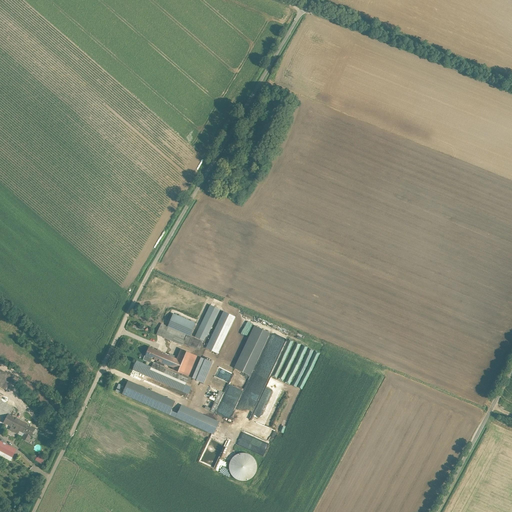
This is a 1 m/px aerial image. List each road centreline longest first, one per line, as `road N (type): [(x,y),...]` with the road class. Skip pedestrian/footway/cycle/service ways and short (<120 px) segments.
road 1 (unclassified): [(34,511),(135,298),(304,7)]
road 2 (unclassified): [(511,92),(304,7)]
road 3 (unclassified): [(511,369),(435,511)]
